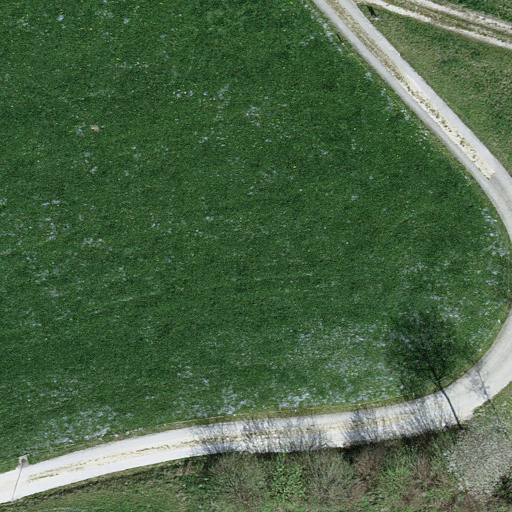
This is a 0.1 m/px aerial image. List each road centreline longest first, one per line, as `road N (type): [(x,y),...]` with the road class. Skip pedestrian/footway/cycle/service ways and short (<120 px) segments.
road 1 (track): [(511,353),(471,392),(419,416),(168,443),(53,468),(0,489)]
road 2 (track): [(336,0),(511,202)]
road 3 (track): [(511,37),(392,0)]
